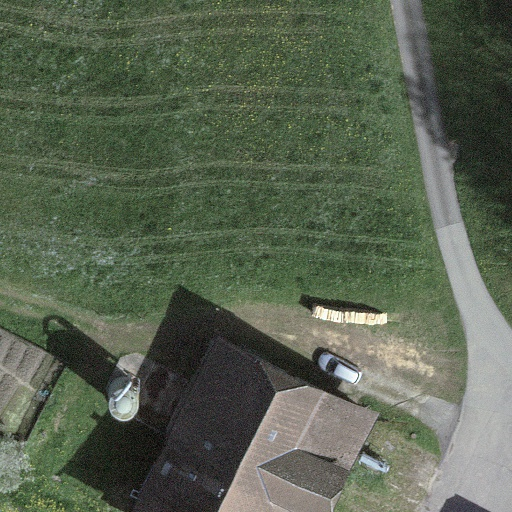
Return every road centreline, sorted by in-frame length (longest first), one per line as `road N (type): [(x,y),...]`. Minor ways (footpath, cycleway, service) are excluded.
road 1 (track): [(0,311),(135,342),(221,308),(484,433)]
road 2 (unclassified): [(511,363),(477,317),(461,279),(402,0)]
